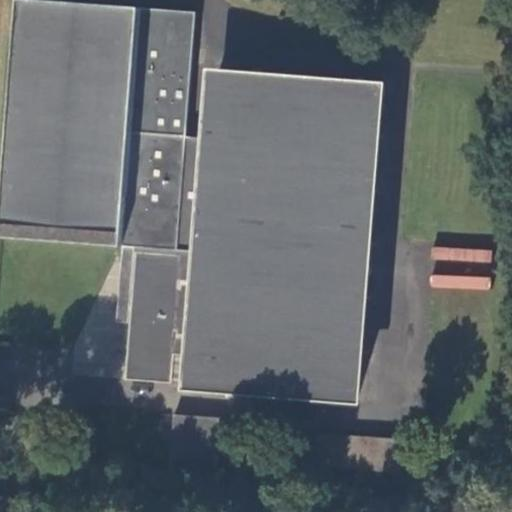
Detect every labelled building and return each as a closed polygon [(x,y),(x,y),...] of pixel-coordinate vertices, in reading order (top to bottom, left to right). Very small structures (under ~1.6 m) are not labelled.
[(196,13),(19,0),(3,226),(125,235),(124,248),(136,248),(204,254),(206,238),(199,237),(200,231),(206,231),(210,184),(203,184),(204,178),(210,178),(213,140),(187,138),(196,13)] [(191,393),(358,407),(360,407),(360,404),(358,403),(362,359),(368,360),(368,354),(363,353),(366,304),(372,305),(373,299),(367,298),(371,251),(377,251),(378,246),(371,245),(376,197),(382,198),(383,192),(376,191),(380,143),(387,143),(387,138),(380,137),(384,91),(388,91),(388,88),(216,73),(216,76),(219,76),(215,125),(208,124),(208,130),(214,130),(213,140),(210,178),(204,178),(203,184),(210,184),(206,231),(200,231),(199,237),(206,238),(204,254),(203,270),(182,268),(183,260),(138,256),(127,383),(172,386),(174,358),(196,360),(193,390),(191,389),(191,393)] [(124,248),(118,323),(130,324),(136,248),(124,248)] [(176,415),(171,475),(218,478),(219,457),(241,458),(243,428),(221,426),(222,419),(176,415)] [(320,434),(318,466),(401,472),(403,440),(320,434)]
